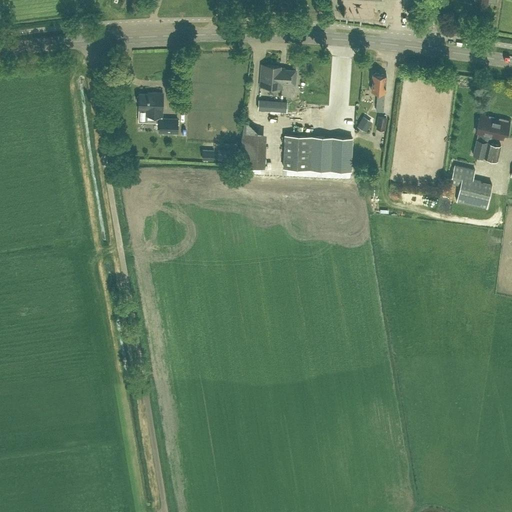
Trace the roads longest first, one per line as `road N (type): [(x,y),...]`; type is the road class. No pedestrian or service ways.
road 1 (unclassified): [(165,511),(90,39)]
road 2 (secondary): [(511,61),(339,38),(90,39)]
